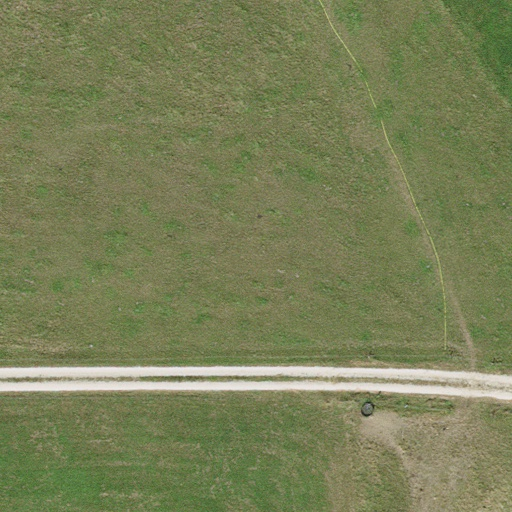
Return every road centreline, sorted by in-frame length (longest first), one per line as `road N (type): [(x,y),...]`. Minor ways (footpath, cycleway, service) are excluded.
road 1 (track): [(511,392),(0,380)]
road 2 (track): [(306,0),(380,121),(459,387)]
